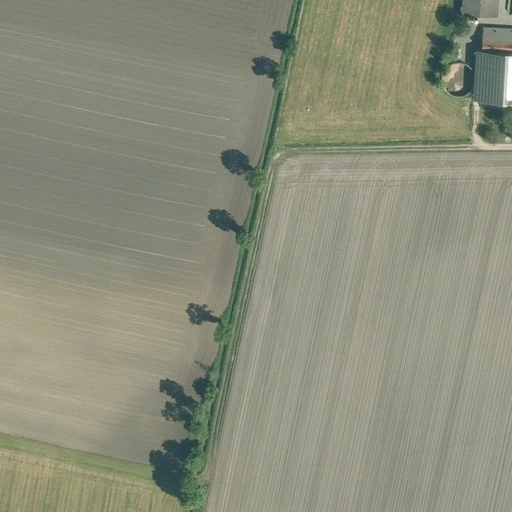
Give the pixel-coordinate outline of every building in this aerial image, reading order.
[(462,0),(462,14),(497,16),(497,0),(462,0)] [(493,28),(483,27),(482,50),(492,51),(493,28)] [(511,28),(493,28),(492,51),(492,61),(511,62),(511,28)] [(511,62),(492,61),(492,51),(482,50),(476,49),(475,69),(477,74),(478,79),(477,84),(474,90),(474,98),(511,99),(511,62)] [(477,84),(478,79),(477,74),(475,69),(472,65),(467,63),(462,62),(457,62),(453,64),(449,67),(446,71),(444,76),(444,81),(445,85),(448,90),(452,93),(456,95),(461,96),(466,95),(470,93),(474,90),(477,84)]
